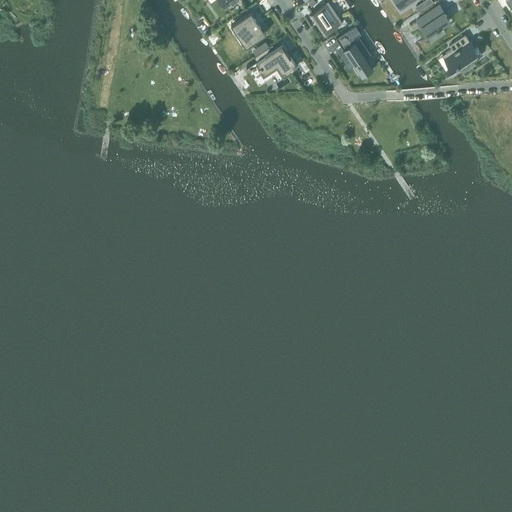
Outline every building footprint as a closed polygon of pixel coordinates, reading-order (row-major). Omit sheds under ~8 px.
[(328,1),(310,13),(324,34),(342,22),(328,1)] [(439,3),(415,20),(427,37),(451,20),(439,3)] [(246,46),(266,33),(251,11),(231,24),(246,46)] [(361,75),(373,68),(353,38),(361,33),(356,25),(336,37),(361,75)] [(453,49),(442,56),(450,67),(452,65),(456,71),(483,54),(477,46),(474,48),(466,35),(451,45),(453,49)] [(258,45),(261,50),(269,45),(265,40),(258,45)] [(290,56),(281,44),(271,51),(268,47),(255,56),(257,60),(256,61),(264,73),(277,64),(283,74),(297,65),(291,55),(290,56)]
